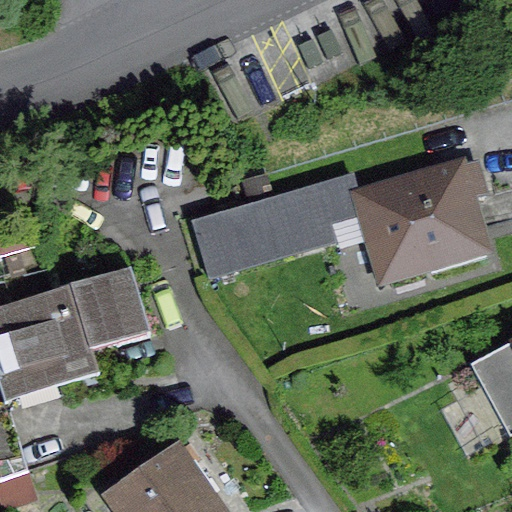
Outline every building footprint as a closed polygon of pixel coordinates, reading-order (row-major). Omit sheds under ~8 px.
[(465,173),(354,206),(366,248),(380,296),(492,263),(465,173)] [(208,294),(366,248),(354,206),(348,188),(190,234),(208,294)] [(145,344),(127,281),(0,317),(0,392),(7,417),(99,390),(91,360),(145,344)] [(0,488),(28,478),(7,417),(0,418),(0,488)] [(105,511),(218,511),(178,454),(102,507),(105,511)]
